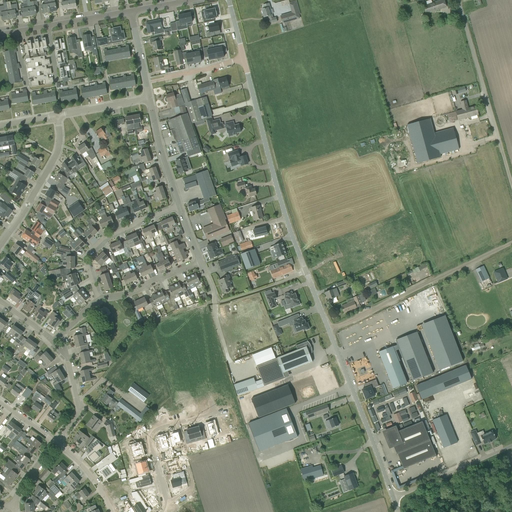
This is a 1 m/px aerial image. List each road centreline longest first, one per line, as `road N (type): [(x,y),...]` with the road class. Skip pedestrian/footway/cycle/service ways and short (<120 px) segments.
road 1 (unclassified): [(329,331),(276,188),(243,58)]
road 2 (unclassified): [(329,331),(511,243)]
road 3 (unclassified): [(511,185),(457,0)]
road 4 (unclassified): [(393,498),(329,331)]
road 5 (residential): [(159,511),(168,506),(148,433),(219,411)]
road 6 (residential): [(98,298),(86,255),(103,238),(179,206)]
road 7 (residential): [(0,245),(56,150),(58,115)]
road 8 (unclassified): [(511,445),(393,498)]
